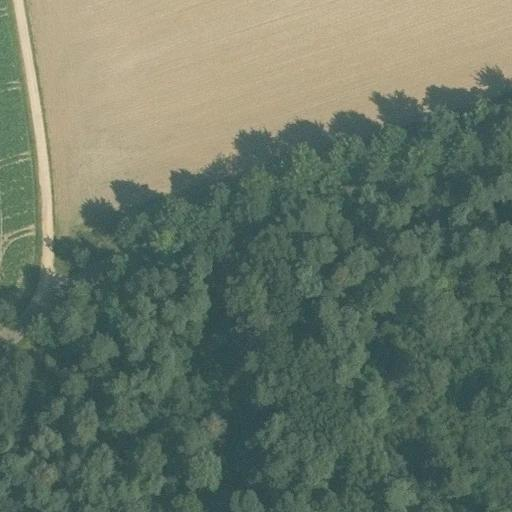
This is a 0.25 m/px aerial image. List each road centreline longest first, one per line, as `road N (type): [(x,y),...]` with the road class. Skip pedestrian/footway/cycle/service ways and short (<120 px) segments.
road 1 (unclassified): [(0,346),(66,290),(163,243),(511,130)]
road 2 (track): [(47,304),(48,190),(20,0)]
road 3 (track): [(357,511),(263,303)]
